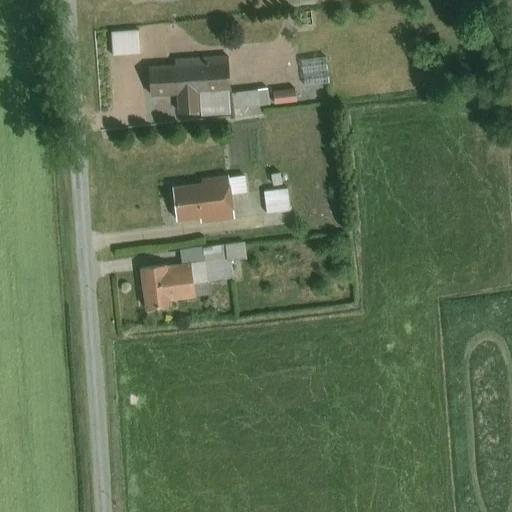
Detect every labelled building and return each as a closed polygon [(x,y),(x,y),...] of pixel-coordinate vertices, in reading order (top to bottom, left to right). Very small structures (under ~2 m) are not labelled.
[(142,27),(113,30),(115,53),(144,51),(142,27)] [(181,63),(153,65),(156,95),(182,93),(184,111),(207,109),(205,91),(237,89),(234,54),(180,58),(181,63)] [(332,58),(307,60),(309,83),(334,81),(332,58)] [(301,88),(278,90),(279,102),(302,101),(301,88)] [(272,89),(240,91),(241,108),(273,106),(272,89)] [(237,178),(180,186),(184,218),(241,210),(237,178)] [(293,187),(271,189),(274,211),(296,209),(293,187)] [(232,240),(233,257),(253,256),(252,240),(232,240)] [(211,258),(209,243),(187,246),(189,261),(197,260),(211,258)] [(189,261),(143,267),(148,307),(181,302),(181,296),(201,293),(197,260),(189,261)]
